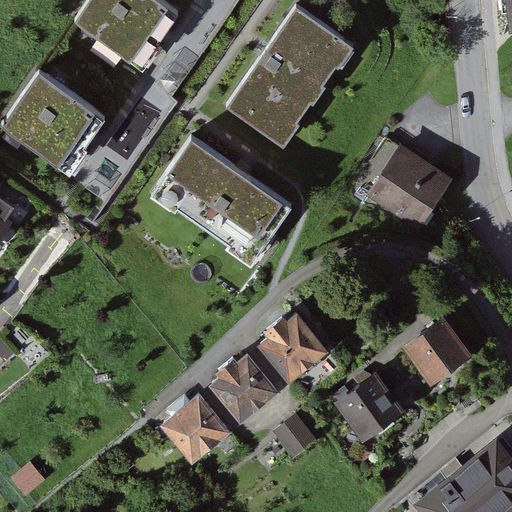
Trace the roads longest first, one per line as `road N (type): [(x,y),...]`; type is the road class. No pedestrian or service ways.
road 1 (residential): [(149,414),(281,294),(317,268),(368,251),(407,252),(454,269),(486,307),(511,362)]
road 2 (residential): [(511,258),(485,197),(465,0)]
road 3 (unknown): [(511,403),(435,455),(376,511)]
